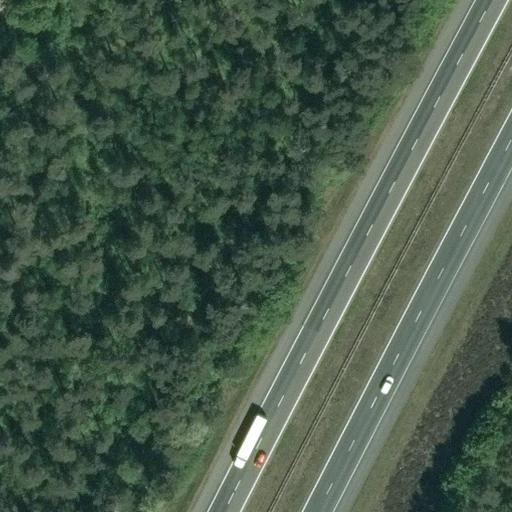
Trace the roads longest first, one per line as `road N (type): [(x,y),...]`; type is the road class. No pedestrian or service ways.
road 1 (motorway): [(491,0),(223,511)]
road 2 (motorway): [(317,511),(511,137)]
